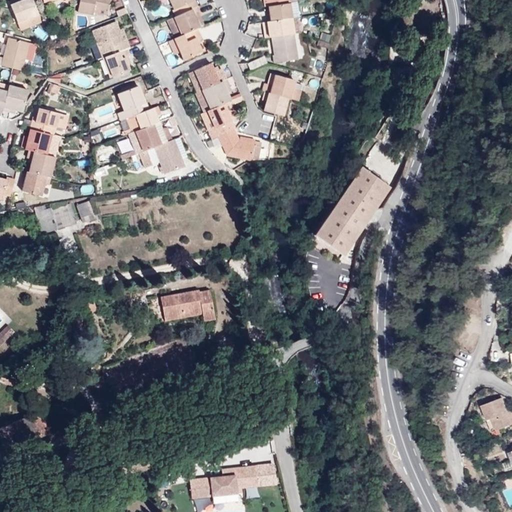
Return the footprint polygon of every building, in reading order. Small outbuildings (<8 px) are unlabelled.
[(14,0),(5,4),(16,33),(37,25),(26,0),(14,0)] [(75,0),(72,13),(87,17),(89,11),(101,15),(105,0),(75,0)] [(163,0),(168,10),(171,9),(174,15),(185,10),(190,7),(188,1),(185,2),(183,0),(163,0)] [(286,18),(283,3),(262,6),(264,22),(286,18)] [(174,15),(168,17),(175,35),(192,28),(193,28),(188,17),(185,10),(174,15)] [(193,28),(197,26),(192,15),(188,17),(193,28)] [(290,33),(291,33),(289,20),(289,18),(286,18),(264,22),(263,22),(266,37),(268,36),(290,33)] [(263,22),(258,23),(260,38),(266,37),(263,22)] [(121,50),(123,49),(120,41),(116,42),(112,32),(109,23),(86,32),(97,59),(117,52),(121,50)] [(175,35),(167,38),(177,59),(195,52),(189,38),(195,36),(192,28),(175,35)] [(116,30),(112,32),(116,42),(120,41),(116,30)] [(290,33),(268,36),(271,57),(272,62),(294,60),(290,33)] [(0,68),(8,70),(16,72),(23,45),(2,40),(0,50),(0,68)] [(312,42),(310,48),(310,49),(321,52),(323,46),(312,42)] [(117,52),(97,59),(105,79),(123,72),(119,64),(117,60),(122,59),(124,57),(121,50),(117,52)] [(196,91),(220,80),(215,70),(207,73),(204,64),(187,72),(196,91)] [(281,97),(293,101),(295,93),(288,91),(290,81),(269,75),(264,92),(281,97)] [(222,102),(225,101),(219,89),(223,87),(220,80),(196,91),(205,110),(218,103),(222,102)] [(22,91),(4,86),(2,92),(0,101),(0,107),(17,112),(22,91)] [(116,122),(132,116),(145,110),(142,103),(139,104),(136,97),(132,87),(113,95),(118,111),(113,114),(116,122)] [(264,92),(257,91),(255,100),(260,101),(257,110),(276,115),(281,97),(264,92)] [(232,95),(233,103),(244,101),(243,93),(232,95)] [(218,103),(224,116),(227,115),(222,102),(218,103)] [(213,137),(228,130),(224,121),(226,120),(224,116),(218,103),(205,110),(201,111),(213,137)] [(152,124),(155,123),(152,115),(149,109),(145,110),(132,116),(137,130),(152,124)] [(49,136),(52,137),(54,129),(57,115),(37,110),(33,123),(31,123),(28,132),(49,136)] [(205,141),(213,137),(201,111),(193,115),(205,141)] [(67,118),(57,115),(54,129),(64,131),(67,118)] [(171,130),(173,135),(181,132),(177,120),(171,122),(173,129),(171,130)] [(138,154),(151,148),(161,144),(155,131),(152,124),(137,130),(129,133),(138,154)] [(161,144),(168,141),(163,128),(155,131),(161,144)] [(233,141),(228,130),(213,137),(221,154),(246,159),(249,140),(235,137),(233,141)] [(23,152),(27,153),(43,157),(49,136),(28,132),(23,152)] [(181,167),(170,140),(168,141),(161,144),(151,148),(162,174),(181,167)] [(157,164),(151,148),(138,154),(134,155),(140,170),(157,164)] [(27,174),(47,180),(53,159),(43,157),(27,153),(26,160),(30,161),(27,174)] [(382,188),(353,168),(308,237),(336,256),(382,188)] [(46,187),(48,180),(47,180),(27,174),(25,174),(21,192),(40,197),(43,186),(46,187)] [(0,191),(7,194),(10,180),(8,179),(3,178),(2,181),(0,180),(0,191)] [(89,213),(86,200),(74,203),(77,216),(89,213)] [(54,213),(60,229),(75,224),(70,208),(54,213)] [(203,316),(216,314),(210,284),(160,295),(165,317),(201,310),(203,316)] [(2,328),(0,330),(0,342),(9,334),(2,328)] [(344,358),(358,356),(357,348),(360,346),(360,340),(356,341),(355,337),(348,338),(348,343),(343,343),(344,358)] [(480,404),(490,430),(511,421),(511,407),(504,410),(501,403),(499,397),(480,404)] [(511,407),(511,404),(510,399),(501,403),(504,410),(511,407)] [(0,427),(0,441),(6,456),(20,449),(15,439),(35,431),(27,415),(0,427)] [(222,480),(183,481),(184,501),(210,500),(238,499),(238,490),(250,489),(249,469),(222,470),(222,480)]
